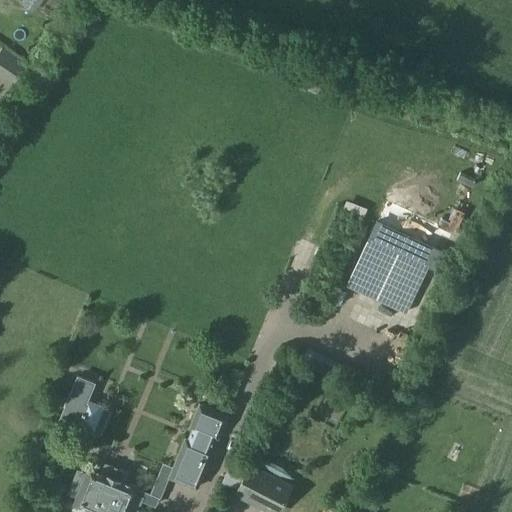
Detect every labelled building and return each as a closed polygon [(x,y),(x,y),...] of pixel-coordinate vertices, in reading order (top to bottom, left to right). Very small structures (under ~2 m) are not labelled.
[(16,0),(35,13),(44,0),(16,0)] [(287,271),(295,273),(300,253),(293,251),(287,271)] [(87,399),(82,411),(76,425),(102,435),(112,409),(87,399)] [(185,438),(170,478),(199,491),(216,450),(211,448),(215,438),(219,440),(229,415),(200,403),(189,430),(193,431),(189,440),(185,438)] [(77,469),(67,492),(76,496),(73,501),(72,502),(95,511),(135,511),(142,496),(133,492),(136,486),(124,481),(127,472),(104,462),(100,471),(88,466),(85,472),(77,469)] [(284,482),(248,463),(233,492),(269,510),(284,482)]
